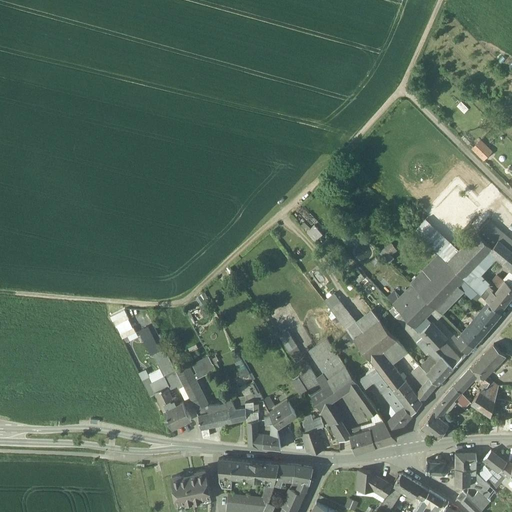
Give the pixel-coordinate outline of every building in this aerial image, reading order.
[(491,151),(481,141),(473,149),(484,159),(491,151)] [(304,220),(313,225),(315,220),(306,216),(304,220)] [(460,250),(427,217),(416,229),(440,253),(449,262),(460,250)] [(504,232),(490,219),(477,232),(493,247),(504,232)] [(460,250),(449,262),(465,277),(490,250),(493,247),(477,232),(460,250)] [(511,239),(504,232),(493,247),(490,250),(504,262),(511,251),(511,239)] [(392,243),(385,248),(381,252),(390,261),(394,257),(391,255),(397,250),(392,243)] [(440,253),(411,283),(420,291),(449,262),(440,253)] [(449,262),(420,291),(434,305),(436,307),(444,298),(447,295),(459,283),(465,277),(449,262)] [(494,289),(484,280),(484,279),(483,278),(483,279),(478,274),(470,282),(474,286),(479,290),(486,297),(492,290),(493,290),(494,289)] [(470,282),(465,277),(459,283),(468,292),(474,286),(470,282)] [(511,284),(505,279),(495,292),(493,290),(492,290),(486,297),(490,301),(500,311),(511,295),(511,284)] [(474,286),(468,292),(472,297),(479,290),(474,286)] [(394,289),(388,296),(392,300),(399,293),(394,289)] [(411,301),(400,311),(401,312),(414,326),(434,305),(420,291),(411,301)] [(411,301),(404,294),(393,304),(400,311),(411,301)] [(447,300),(444,298),(436,307),(442,312),(450,304),(447,300)] [(357,321),(341,301),(331,308),(347,329),(357,321)] [(490,301),(478,315),(491,326),(502,312),(500,311),(490,301)] [(434,305),(414,326),(420,333),(430,323),(442,312),(436,307),(434,305)] [(357,321),(347,329),(351,334),(355,339),(380,319),(372,309),(357,321)] [(414,326),(401,312),(396,316),(417,341),(423,336),(420,333),(414,326)] [(128,313),(114,319),(123,337),(136,331),(128,313)] [(478,315),(463,333),(474,344),(486,332),(491,326),(478,315)] [(380,319),(355,339),(367,355),(370,359),(381,351),(390,344),(397,338),(380,319)] [(445,339),(430,323),(420,333),(423,336),(433,346),(437,351),(448,341),(446,339),(445,339)] [(474,344),(463,333),(452,345),(463,357),(474,344)] [(311,369),(288,334),(281,339),(304,374),(311,369)] [(355,339),(351,334),(343,340),(353,353),(355,351),(362,360),(364,358),(367,355),(355,339)] [(433,346),(423,336),(417,341),(427,352),(429,350),(428,350),(433,346)] [(414,359),(397,338),(390,344),(407,364),(414,359)] [(328,340),(309,353),(329,381),(347,367),(328,340)] [(452,345),(448,341),(437,351),(453,368),(463,357),(452,345)] [(494,344),(471,367),(481,375),(483,377),(505,354),(494,344)] [(433,355),(438,360),(431,367),(432,367),(427,372),(438,384),(443,379),(453,368),(437,351),(433,346),(428,350),(429,350),(433,355)] [(159,351),(153,354),(164,376),(176,370),(165,348),(159,351)] [(387,359),(381,351),(370,359),(371,360),(376,367),(387,359)] [(433,355),(422,367),(427,372),(432,367),(431,367),(438,360),(433,355)] [(203,359),(196,362),(196,363),(192,365),(197,374),(194,376),(196,379),(216,369),(213,363),(206,367),(203,359)] [(394,369),(387,359),(376,367),(379,371),(389,383),(393,389),(394,388),(405,380),(405,379),(396,367),(394,369)] [(188,364),(176,370),(199,415),(210,412),(206,405),(208,404),(196,379),(194,376),(188,364)] [(425,382),(416,394),(422,401),(432,390),(437,384),(430,377),(426,373),(427,373),(421,366),(415,371),(425,382)] [(331,383),(312,396),(319,408),(331,400),(350,387),(357,382),(347,367),(329,381),(331,383)] [(471,367),(454,385),(460,391),(474,377),(476,375),(478,378),(481,375),(471,367)] [(176,370),(164,376),(171,389),(183,384),(176,370)] [(379,371),(367,380),(375,392),(381,388),(389,383),(379,371)] [(481,375),(478,378),(476,375),(474,377),(482,384),(484,381),(486,379),(483,377),(481,375)] [(489,381),(486,379),(484,381),(482,384),(481,386),(482,387),(485,388),(489,381)] [(499,385),(490,379),(489,381),(485,388),(484,390),(496,397),(499,385)] [(375,392),(367,380),(360,385),(363,390),(369,397),(373,394),(375,392)] [(416,394),(405,380),(394,388),(411,411),(422,401),(416,394)] [(357,382),(350,387),(357,395),(363,390),(360,385),(357,382)] [(393,389),(389,383),(381,388),(396,408),(400,409),(404,405),(405,404),(393,389)] [(446,394),(432,412),(439,417),(453,400),(461,392),(460,391),(454,385),(446,394)] [(496,397),(484,390),(485,388),(482,387),(471,403),(491,416),(491,415),(496,397)] [(173,399),(167,388),(163,390),(160,391),(156,394),(164,411),(165,411),(179,404),(176,397),(173,399)] [(369,397),(363,390),(357,395),(364,405),(366,409),(371,415),(378,410),(370,399),(369,397)] [(229,393),(224,396),(229,408),(230,408),(230,409),(236,406),(232,399),(229,393)] [(243,399),(232,399),(236,406),(246,405),(247,410),(254,410),(254,400),(246,401),(246,400),(243,399)] [(268,408),(263,399),(258,400),(260,410),(265,410),(268,408)] [(290,400),(270,412),(274,418),(275,420),(278,425),(297,413),(290,400)] [(331,400),(319,408),(322,413),(334,406),(331,400)] [(179,404),(165,411),(173,428),(192,418),(183,402),(179,404)] [(246,405),(236,406),(230,409),(233,421),(247,418),(247,415),(247,410),(246,405)] [(400,409),(386,422),(387,423),(394,434),(412,414),(404,405),(400,409)] [(334,406),(322,413),(331,427),(340,421),(341,420),(339,414),(334,406)] [(210,412),(199,415),(202,428),(208,426),(209,426),(233,421),(230,409),(230,408),(229,408),(217,411),(214,411),(210,412)] [(439,417),(432,412),(423,424),(422,424),(423,425),(438,437),(439,437),(449,424),(439,417)] [(323,417),(312,420),(314,427),(327,423),(323,417)] [(255,420),(247,420),(249,445),(263,447),(264,432),(258,432),(258,429),(256,429),(255,420)] [(278,425),(275,420),(271,421),(272,426),(271,434),(279,435),(278,430),(279,427),(278,425)] [(340,421),(331,427),(340,441),(351,437),(350,434),(342,436),(340,421)] [(382,424),(370,428),(376,445),(397,438),(394,434),(387,423),(382,424)] [(208,426),(202,428),(204,437),(210,436),(208,426)] [(370,428),(350,434),(351,437),(355,452),(376,445),(370,428)] [(321,450),(314,429),(305,432),(306,435),(303,436),(309,452),(313,453),(321,450)] [(271,434),(264,432),(263,447),(281,449),(279,435),(271,434)] [(506,462),(491,450),(484,458),(493,466),(492,468),(494,470),(497,473),(499,470),(506,462)] [(476,452),(456,452),(456,467),(470,466),(470,468),(476,469),(476,466),(477,461),(478,461),(476,452)] [(279,463),(219,458),(220,479),(223,485),(232,486),(233,476),(268,479),(268,484),(274,484),(275,483),(276,478),(279,463)] [(444,461),(435,460),(436,459),(434,459),(434,460),(428,460),(427,459),(426,459),(427,460),(427,461),(427,470),(426,470),(426,471),(425,471),(426,472),(427,471),(433,472),(433,473),(434,474),(435,472),(444,473),(444,474),(445,474),(445,473),(448,470),(449,471),(450,470),(448,469),(449,465),(450,465),(449,464),(448,464),(445,461),(446,460),(445,460),(444,461)] [(506,462),(499,470),(506,476),(509,478),(511,475),(511,469),(511,463),(507,460),(506,462)] [(289,464),(279,463),(276,478),(283,477),(286,478),(289,464)] [(313,467),(297,464),(289,464),(286,478),(294,478),(300,479),(310,481),(313,467)] [(470,466),(456,467),(456,484),(470,484),(470,487),(473,487),(473,473),(470,473),(470,468),(470,466)] [(387,481),(376,474),(376,471),(359,469),(357,489),(374,491),(379,494),(387,481)] [(489,469),(480,476),(486,481),(493,474),(489,469)] [(197,473),(192,474),(192,473),(188,471),(186,474),(186,475),(181,476),(180,475),(172,476),(177,500),(184,499),(184,502),(187,503),(202,500),(204,498),(203,495),(210,494),(205,470),(197,471),(197,473)] [(429,490),(401,473),(394,485),(401,489),(414,497),(416,494),(424,499),(429,490)] [(511,476),(511,475),(509,478),(506,476),(503,479),(511,485),(511,476)] [(310,481),(300,479),(295,490),(304,494),(310,481)] [(393,485),(387,481),(379,494),(385,497),(393,485)] [(486,481),(478,492),(483,493),(490,485),(486,481)] [(264,499),(228,495),(227,511),(237,511),(262,511),(268,502),(270,496),(274,484),(268,484),(264,499)] [(401,489),(394,485),(381,507),(389,511),(396,501),(394,501),(401,489)] [(295,490),(291,487),(283,504),(288,507),(296,511),(304,494),(295,490)] [(449,503),(429,490),(424,499),(417,509),(421,511),(426,511),(430,507),(436,511),(438,508),(443,511),(444,511),(447,507),(449,503)] [(463,492),(458,497),(462,501),(467,495),(463,492)] [(483,493),(478,492),(472,500),(482,509),(491,500),(483,493)] [(472,500),(467,495),(462,501),(473,511),(479,511),(482,509),(472,500)] [(349,497),(346,505),(355,508),(358,500),(349,497)] [(274,505),(268,502),(262,511),(272,511),(275,506),(274,505)] [(328,508),(316,503),(311,511),(334,511),(336,511),(328,507),(328,508)]
